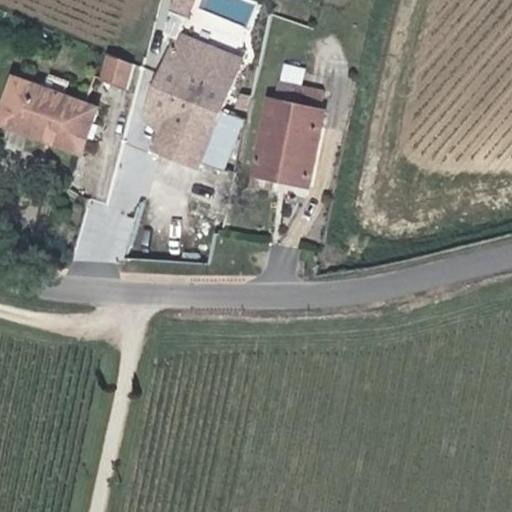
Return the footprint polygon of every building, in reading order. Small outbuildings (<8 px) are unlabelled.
[(175,0),(172,7),(195,16),(201,0),(175,0)] [(178,49),(153,127),(165,130),(160,143),(170,146),(165,165),(211,178),(244,68),(178,49)] [(141,100),(148,75),(128,68),(124,67),(114,92),(141,100)] [(100,122),(21,92),(4,136),(83,166),(100,122)] [(284,209),(287,196),(290,184),(326,193),(343,124),(335,122),(339,103),(295,93),(291,111),(285,110),(261,202),(284,209)] [(149,140),(160,143),(165,130),(153,127),(149,140)] [(290,184),(287,196),(322,204),(326,193),(290,184)]
